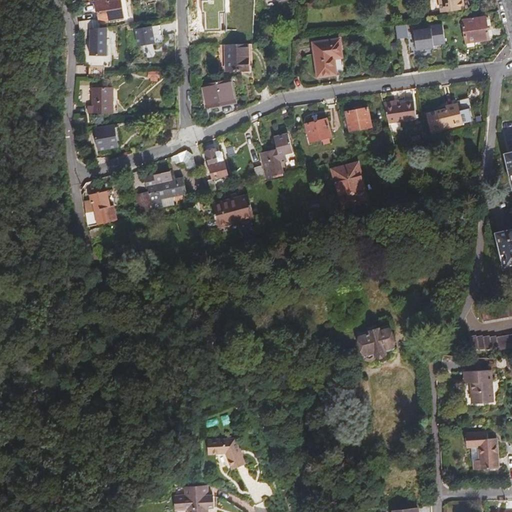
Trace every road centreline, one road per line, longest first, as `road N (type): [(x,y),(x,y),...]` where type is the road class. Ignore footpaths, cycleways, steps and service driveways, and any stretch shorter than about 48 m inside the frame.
road 1 (residential): [(493,69),(472,270),(431,371),(438,494)]
road 2 (track): [(97,271),(172,319),(246,391),(292,511)]
road 3 (residential): [(493,69),(282,100),(188,142)]
road 4 (track): [(172,319),(136,363),(0,451)]
road 5 (residential): [(51,0),(71,30),(69,178)]
road 6 (residential): [(188,142),(182,0)]
road 7 (residential): [(188,142),(69,178)]
